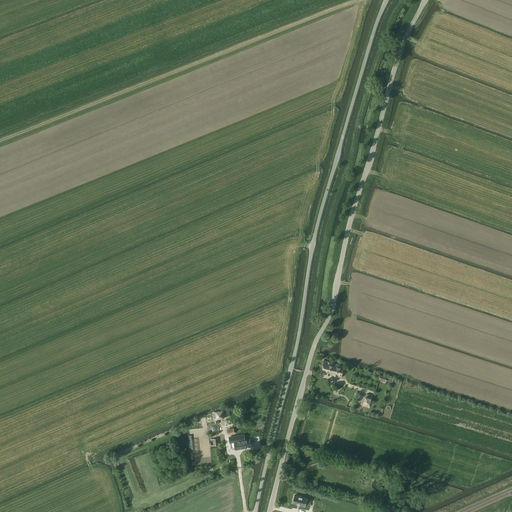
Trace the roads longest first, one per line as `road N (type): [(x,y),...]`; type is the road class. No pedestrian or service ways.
road 1 (unclassified): [(269,511),(305,366),(332,310),(394,67),(424,0)]
road 2 (unclassified): [(255,511),(310,252),(385,0)]
